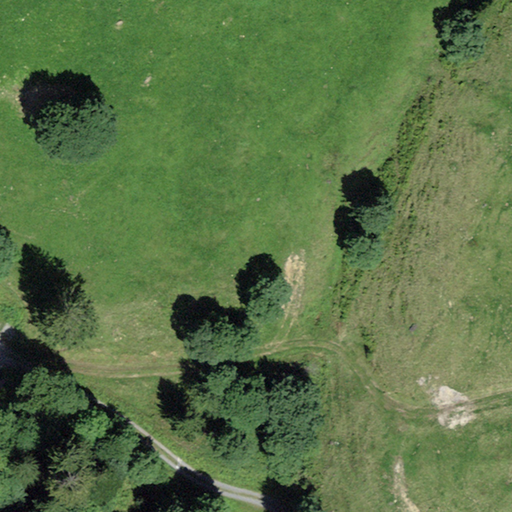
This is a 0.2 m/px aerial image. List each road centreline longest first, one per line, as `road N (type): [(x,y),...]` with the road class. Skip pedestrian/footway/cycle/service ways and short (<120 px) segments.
road 1 (track): [(2,358),(147,369),(325,341),(397,410),(456,408),(511,394)]
road 2 (track): [(290,511),(273,498),(210,484),(129,426),(0,357)]
